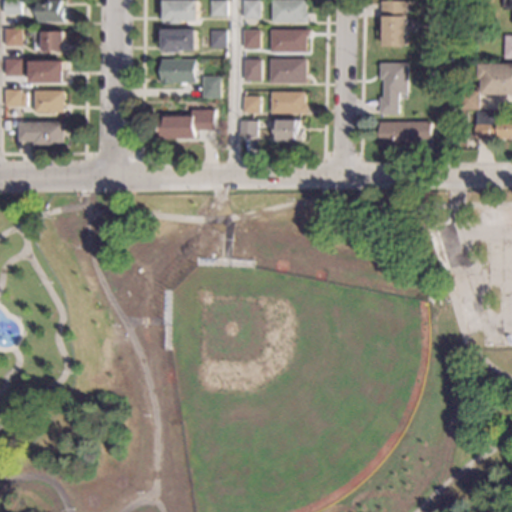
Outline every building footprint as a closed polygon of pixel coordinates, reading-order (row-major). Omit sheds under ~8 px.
[(22,0),(22,15),(5,15),(5,0),(22,0)] [(62,0),(62,7),(65,7),(65,22),(39,22),(39,0),(62,0)] [(197,0),(197,21),(183,21),(183,24),(172,24),(172,21),(163,21),(163,0),(197,0)] [(259,19),(242,19),(242,0),(259,1),(259,19)] [(307,0),(307,13),(309,13),(309,22),(271,22),(271,0),(307,0)] [(511,0),(511,9),(502,9),(502,5),(504,5),(504,0),(511,0)] [(225,17),(209,17),(209,1),(225,1),(225,17)] [(407,47),(384,47),(384,17),(381,18),(381,3),(407,2),(407,47)] [(23,46),(6,46),(5,29),(22,28),(23,46)] [(225,48),(208,48),(208,30),(225,30),(225,48)] [(309,37),(306,37),(306,52),(270,52),(270,30),(309,30),(309,37)] [(196,51),(181,51),(181,53),(162,53),(162,31),(196,31),(196,51)] [(259,49),(242,49),(242,31),(259,31),(259,49)] [(65,51),(44,51),(44,41),(36,41),(36,32),(65,32),(65,51)] [(22,75),(6,75),(6,59),(22,59),(22,75)] [(195,83),(161,83),(160,60),(195,59),(195,83)] [(306,83),(269,83),(269,59),(306,59),(306,83)] [(261,81),(243,81),(243,60),(260,60),(261,81)] [(65,83),(31,83),(31,62),(65,61),(65,83)] [(380,62),(409,62),(409,92),(401,92),(401,98),(403,98),(403,114),(380,114),(380,96),(384,96),(384,80),(380,80),(380,62)] [(511,93),(483,94),(483,78),(480,78),(479,64),(511,63),(511,93)] [(219,98),(202,98),(202,77),(219,77),(219,98)] [(22,107),(6,107),(6,91),(22,90),(22,107)] [(65,113),(56,113),(56,114),(48,114),(48,113),(35,113),(35,91),(65,91),(65,113)] [(305,105),(308,105),(308,113),(271,114),(271,93),(305,92),(305,105)] [(478,110),(459,110),(459,92),(478,92),(478,110)] [(259,113),(242,113),(243,97),(260,97),(259,113)] [(215,130),(195,131),(195,139),(160,139),(160,116),(191,115),(191,110),(215,110),(215,130)] [(500,120),(511,120),(511,139),(497,139),(497,134),(490,134),(490,139),(475,139),(476,112),(500,113),(500,120)] [(300,131),(305,131),(305,141),(275,141),(275,120),(300,120),(300,131)] [(257,137),(239,137),(239,121),(257,121),(257,137)] [(433,140),(412,140),(412,144),(382,144),(381,122),(433,121),(433,140)] [(65,145),(34,145),(34,142),(19,142),(19,123),(65,123),(65,145)]
